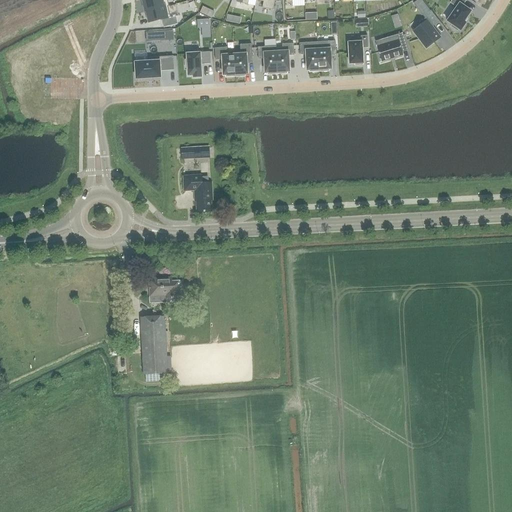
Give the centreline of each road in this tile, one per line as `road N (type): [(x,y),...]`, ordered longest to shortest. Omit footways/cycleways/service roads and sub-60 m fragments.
road 1 (residential): [(504,0),(459,52),(409,77),(93,99)]
road 2 (secondary): [(126,222),(154,231),(241,230),(511,215)]
